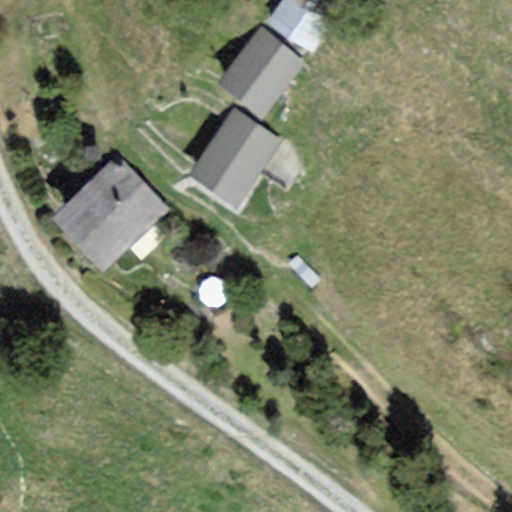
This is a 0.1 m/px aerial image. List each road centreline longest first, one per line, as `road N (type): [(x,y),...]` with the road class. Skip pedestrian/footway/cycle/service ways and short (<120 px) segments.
road 1 (track): [(362,511),(90,313),(28,257),(0,194)]
road 2 (track): [(232,197),(286,280),(389,396),(511,492)]
